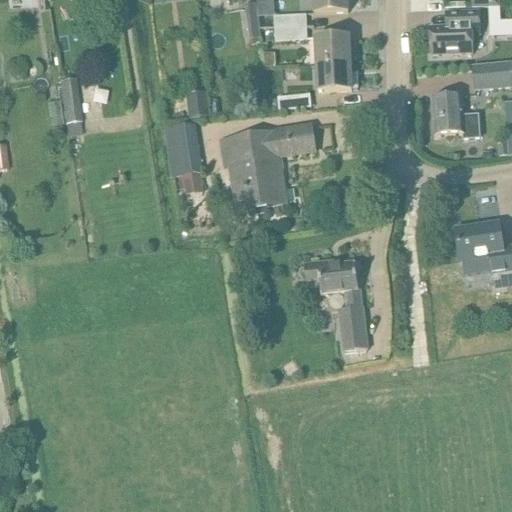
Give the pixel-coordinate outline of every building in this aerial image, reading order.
[(312,0),(313,17),(328,16),(348,15),(347,0),(312,0)] [(472,0),(473,9),(498,8),(497,0),(472,0)] [(256,5),(246,6),(249,24),(252,47),(262,46),(259,23),(256,5)] [(500,9),(489,10),(490,39),(511,38),(511,23),(500,24),(500,9)] [(58,12),(60,57),(79,56),(78,11),(58,12)] [(445,15),(446,29),(430,30),(431,58),(473,56),(472,30),(480,29),(479,13),(445,15)] [(306,29),(305,17),(274,18),(274,31),(306,29)] [(306,42),(306,29),(274,31),(275,44),(306,42)] [(273,33),(266,33),(266,44),(274,43),(273,33)] [(349,40),(314,42),(315,69),(351,67),(349,40)] [(275,55),(263,56),(264,70),(276,69),(275,55)] [(511,65),(473,69),(475,93),(511,89),(511,65)] [(351,67),(315,69),(316,95),(332,94),(352,93),(352,92),(359,92),(358,75),(351,76),(351,67)] [(75,82),(59,84),(66,128),(82,126),(75,82)] [(187,96),(189,121),(209,119),(207,94),(187,96)] [(279,112),(311,109),(310,96),(278,100),(279,112)] [(435,139),(463,137),(464,141),(479,140),(478,117),(463,119),(461,98),(433,100),(435,139)] [(60,103),(47,105),(51,129),(63,127),(60,103)] [(193,128),(166,132),(174,179),(178,179),(183,178),(185,192),(203,189),(202,182),(201,175),(193,128)] [(311,128),(292,131),(272,134),(272,135),(221,143),(225,168),(230,168),(237,214),(286,207),(279,159),(315,154),(311,128)] [(508,145),(497,146),(500,159),(510,157),(508,145)] [(492,153),(483,154),(484,161),(493,160),(492,153)] [(511,291),(511,248),(502,250),(499,227),(456,233),(459,253),(461,262),(490,258),(495,294),(511,291)] [(304,268),(307,287),(307,291),(320,289),(321,297),(347,294),(349,311),(337,312),(342,355),(368,352),(363,310),(362,310),(360,293),(358,293),(355,266),(331,268),(331,264),(304,268)]
